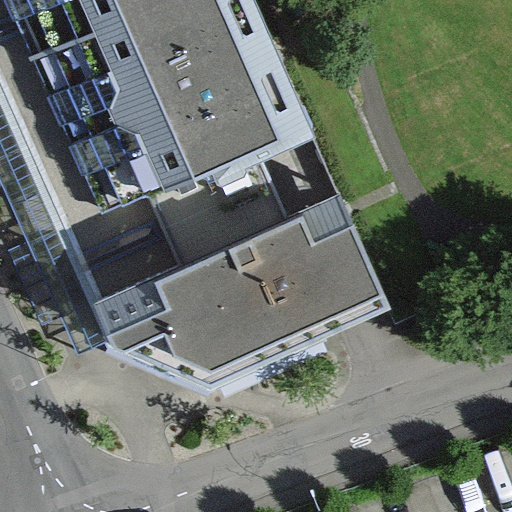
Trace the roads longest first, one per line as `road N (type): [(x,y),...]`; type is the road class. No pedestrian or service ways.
road 1 (residential): [(147,511),(511,380)]
road 2 (residential): [(0,372),(61,511)]
